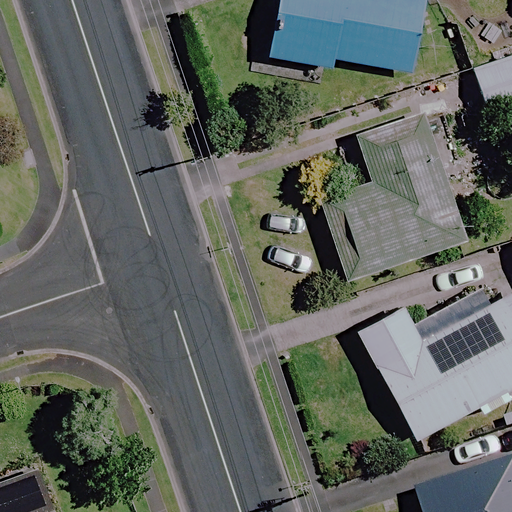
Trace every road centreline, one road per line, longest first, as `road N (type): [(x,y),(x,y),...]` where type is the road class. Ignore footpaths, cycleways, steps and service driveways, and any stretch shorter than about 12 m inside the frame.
road 1 (unclassified): [(159,264),(71,0)]
road 2 (unclassified): [(242,511),(159,264)]
road 3 (residential): [(0,317),(159,264)]
